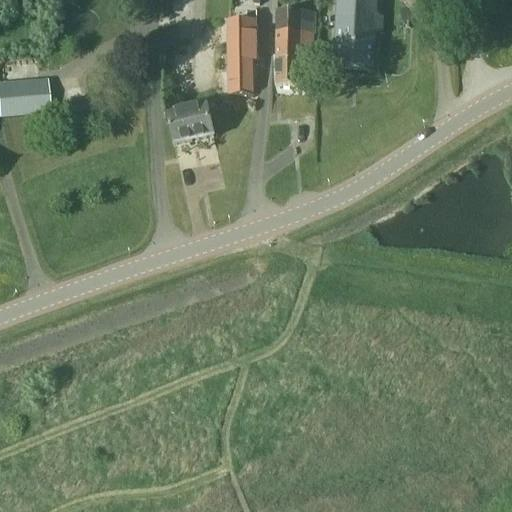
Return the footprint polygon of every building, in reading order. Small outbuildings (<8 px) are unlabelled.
[(371,69),(374,0),(337,0),(333,67),(371,69)] [(246,24),(229,24),(229,98),(252,98),(252,65),(256,65),(256,25),(256,14),(246,14),(246,24)] [(313,72),(313,15),(276,15),(276,88),(300,88),(301,71),(313,72)] [(0,120),(48,116),(45,84),(0,87),(0,120)] [(174,148),(214,141),(208,112),(168,120),(174,148)]
